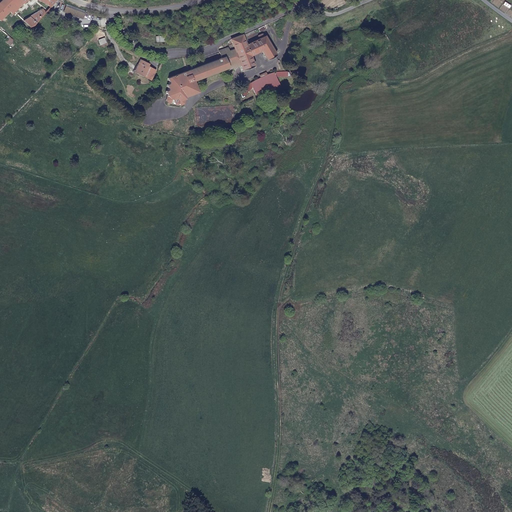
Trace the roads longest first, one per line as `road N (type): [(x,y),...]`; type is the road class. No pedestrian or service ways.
road 1 (track): [(270,511),(278,302),(338,86),(388,47),(372,27),(324,33),(315,21),(323,13)]
road 2 (residential): [(294,6),(173,56),(122,37),(110,10)]
